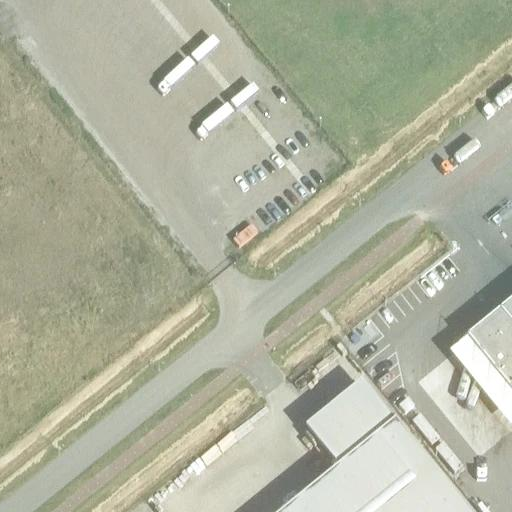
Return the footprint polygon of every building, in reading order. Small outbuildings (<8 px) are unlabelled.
[(203,73),(210,80),(230,61),(224,54),(203,73)] [(240,116),(263,98),(256,89),(233,107),(240,116)] [(449,241),(469,224),(454,205),(438,219),(446,228),(441,232),(449,241)] [(245,250),(265,234),(256,224),(237,240),(245,250)] [(412,292),(402,301),(417,318),(427,309),(412,292)] [(511,306),(466,344),(511,399),(511,306)] [(338,474),(290,511),(462,511),(361,388),(305,433),(338,474)]
